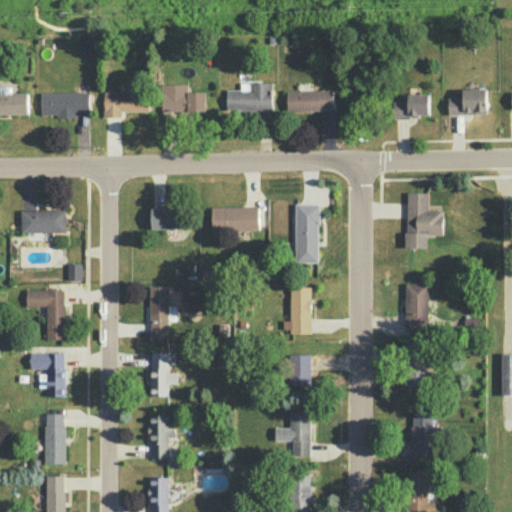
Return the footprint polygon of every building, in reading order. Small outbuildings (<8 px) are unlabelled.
[(271,81),(240,82),(240,89),(226,89),(226,109),(272,109),(271,81)] [(27,92),(5,93),(5,84),(0,84),(0,113),(28,113),(27,92)] [(163,84),(188,84),(189,91),(205,91),(205,113),(182,114),(182,111),(163,110),(163,84)] [(486,87),(463,88),(463,97),(448,97),(449,114),(488,114),(486,87)] [(286,90),(331,88),(332,107),(320,108),(320,111),(287,112),(286,90)] [(104,91),(149,91),(149,111),(121,111),(121,115),(104,117),(104,91)] [(88,92),(41,92),(41,114),(57,113),(57,117),(76,116),(76,113),(89,113),(88,92)] [(429,94),(404,94),(404,101),(393,101),(394,118),(410,118),(410,116),(419,116),(419,114),(429,114),(429,94)] [(407,192),(428,192),(428,209),(442,210),(443,234),(428,234),(427,247),(405,247),(405,232),(407,232),(407,192)] [(295,203),(319,203),(319,223),(317,223),(317,262),(295,262),(295,203)] [(211,206),(257,205),(258,230),(211,230),(211,206)] [(151,207),(151,228),(176,228),(176,206),(151,207)] [(20,210),(65,208),(65,230),(21,232),(20,210)] [(81,263),(68,263),(67,279),(81,280),(81,263)] [(405,283),(428,283),(428,330),(404,329),(405,283)] [(168,285),(168,336),(150,337),(151,320),(149,321),(149,285),(168,285)] [(310,286),(310,333),(290,332),(290,286),(310,286)] [(64,289),(26,289),(26,305),(46,306),(46,338),(65,338),(65,303),(64,303),(64,289)] [(481,317),(465,318),(465,329),(481,329),(481,317)] [(404,342),(405,386),(429,386),(428,371),(431,371),(430,357),(427,357),(426,342),(404,342)] [(63,352),(30,352),(30,367),(46,368),(46,395),(65,395),(65,368),(63,367),(63,352)] [(168,352),(151,352),(151,367),(149,367),(150,395),(169,395),(168,352)] [(511,352),(501,352),(501,394),(511,394),(511,352)] [(311,354),(289,354),(289,385),(311,385),(311,354)] [(310,410),(290,410),(289,427),(275,426),(274,440),(292,439),(292,454),(310,455),(310,410)] [(412,410),(432,411),(433,445),(431,445),(431,455),(412,455),(412,442),(408,442),(409,427),(412,427),(412,410)] [(63,413),(45,413),(46,425),(44,425),(44,463),(65,463),(65,425),(64,425),(63,413)] [(168,414),(149,414),(149,443),(151,443),(151,457),(168,457),(168,414)] [(428,470),(407,469),(407,511),(442,511),(442,502),(428,501),(428,470)] [(310,473),(290,473),(289,511),(310,511),(309,501),(311,500),(311,484),(309,484),(310,473)] [(64,475),(45,475),(45,511),(66,511),(66,490),(64,489),(64,475)] [(168,511),(168,476),(149,477),(150,504),(151,504),(151,511),(168,511)]
